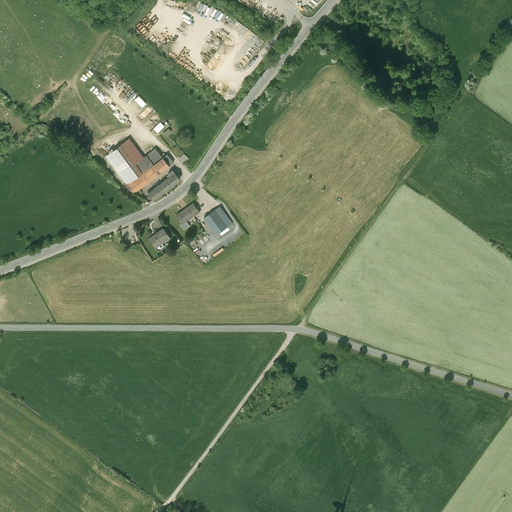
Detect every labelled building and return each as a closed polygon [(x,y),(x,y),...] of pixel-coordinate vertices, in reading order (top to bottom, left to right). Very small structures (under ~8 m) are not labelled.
[(244,66),(254,51),(250,48),(240,63),(244,66)] [(162,133),(166,137),(171,131),(167,127),(162,133)] [(136,164),(144,159),(129,139),(105,156),(127,186),(143,174),(136,164)] [(143,174),(163,159),(156,150),(144,159),(136,164),(143,174)] [(184,153),(179,157),(184,163),(189,158),(184,153)] [(163,159),(169,167),(173,163),(167,155),(163,159)] [(134,194),(169,168),(169,167),(163,159),(143,174),(127,186),(126,187),(134,194)] [(153,201),(180,181),(174,174),(148,194),(153,201)] [(199,213),(193,204),(175,217),(181,225),(186,222),(199,213)] [(232,224),(220,208),(203,220),(216,236),(232,224)] [(189,227),(186,222),(181,225),(180,226),(184,231),(189,227)] [(171,238),(163,227),(148,238),(156,248),(171,238)] [(222,247),(212,254),(213,257),(224,250),(222,247)]
